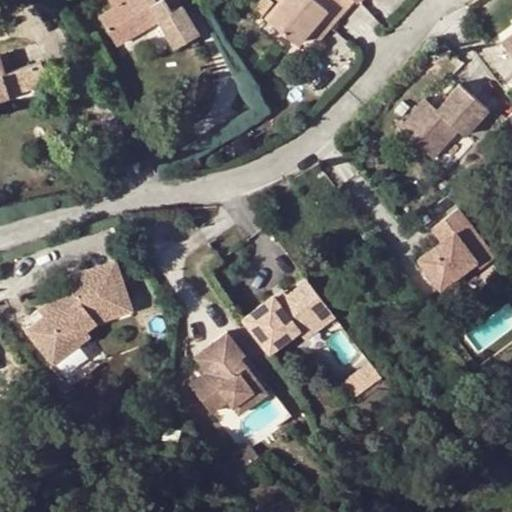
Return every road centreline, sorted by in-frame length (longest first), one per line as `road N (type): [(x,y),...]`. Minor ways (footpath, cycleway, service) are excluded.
road 1 (residential): [(442,0),(336,121),(264,172),(185,195),(132,193),(0,234)]
road 2 (unknown): [(132,193),(106,112),(38,29)]
